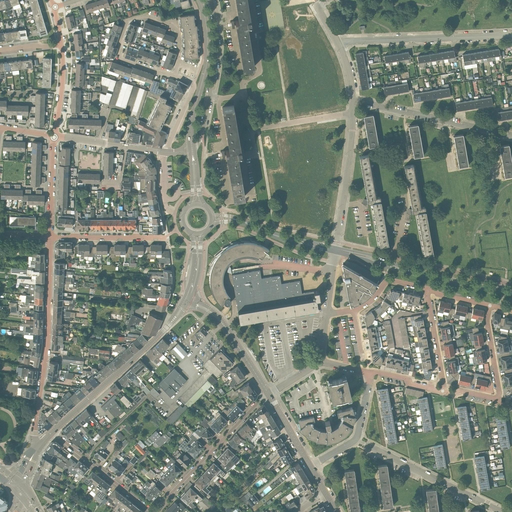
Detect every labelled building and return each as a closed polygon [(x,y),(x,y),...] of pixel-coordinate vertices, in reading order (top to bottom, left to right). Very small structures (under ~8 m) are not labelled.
[(32,9),(39,6),(37,0),(35,0),(30,2),(32,9)] [(174,3),(176,8),(181,6),(182,10),(191,7),(188,0),(187,0),(180,2),(179,0),(167,0),(169,5),(174,3)] [(247,24),(251,24),(247,0),(235,0),(239,20),(235,21),(235,23),(236,26),(243,68),(254,66),(247,24)] [(98,9),(96,2),(91,3),(93,11),(94,11),(94,13),(99,11),(98,9)] [(34,15),(41,13),(39,6),(32,9),(34,15)] [(36,22),(43,20),(41,13),(34,15),(36,22)] [(180,16),(181,27),(183,27),(182,26),(195,25),(194,14),(180,16)] [(38,29),(45,27),(43,20),(36,22),(38,29)] [(147,32),(150,24),(145,22),(143,26),(143,28),(142,30),(141,33),(140,33),(139,35),(142,36),(143,34),(146,35),(147,32)] [(112,29),(120,32),(122,26),(113,23),(112,29)] [(128,29),(136,32),(138,26),(130,23),(128,29)] [(196,25),(195,25),(182,26),(183,27),(184,37),(198,36),(196,25)] [(152,34),(157,36),(160,28),(155,26),(152,34)] [(45,27),(38,29),(40,36),(41,36),(48,34),(48,33),(47,33),(45,27)] [(82,38),(87,38),(91,37),(91,34),(85,35),(85,32),(87,32),(87,28),(80,28),(81,33),(73,33),(74,39),(82,38)] [(162,38),(163,38),(164,33),(166,30),(160,28),(157,36),(156,39),(161,41),(162,38)] [(18,30),(19,38),(26,37),(26,38),(27,38),(26,30),(26,29),(18,30)] [(110,34),(118,37),(120,32),(112,29),(110,34)] [(134,37),(136,32),(128,29),(126,34),(134,37)] [(12,39),(19,38),(18,30),(11,31),(12,39)] [(5,40),(12,39),(11,31),(4,32),(5,40)] [(161,41),(161,42),(166,43),(169,35),(164,33),(163,38),(162,38),(161,41)] [(105,38),(108,39),(116,42),(118,37),(110,34),(109,36),(105,35),(104,37),(105,38)] [(132,42),(134,37),(126,34),(124,39),(132,42)] [(169,35),(166,43),(172,45),(174,37),(169,35)] [(198,36),(184,37),(185,48),(197,47),(199,47),(198,36)] [(106,44),(109,45),(115,47),(116,42),(108,39),(105,38),(103,43),(106,44)] [(504,55),(503,46),(510,46),(510,49),(511,48),(511,44),(501,45),(503,57),(505,57),(507,56),(507,55),(504,55)] [(109,45),(107,50),(116,53),(117,48),(115,47),(109,45)] [(136,57),(141,59),(144,50),(145,48),(139,46),(139,48),(138,50),(137,52),(138,52),(136,56),(136,57)] [(141,59),(146,61),(149,52),(150,49),(145,47),(145,48),(144,50),(141,59)] [(198,58),(197,47),(185,48),(183,48),(184,59),(198,58)] [(132,51),(129,59),(135,61),(136,57),(136,56),(138,52),(137,52),(138,50),(133,48),(132,51)] [(127,49),(124,57),(129,59),(132,51),(127,49)] [(495,60),(501,59),(501,55),(500,56),(499,49),(492,50),(493,57),(494,57),(495,60)] [(111,60),(112,58),(114,58),(116,53),(107,50),(105,55),(104,60),(111,60)] [(450,62),(456,61),(456,57),(455,57),(454,50),(448,51),(449,58),(450,58),(450,62)] [(494,57),(493,57),(492,50),(486,51),(488,58),(489,57),(489,61),(495,60),(494,57)] [(154,54),(151,62),(156,64),(160,56),(160,54),(157,51),(154,52),(154,54)] [(166,56),(174,59),(176,54),(168,51),(166,56)] [(364,58),(367,57),(366,51),(363,52),(363,53),(355,54),(356,60),(364,59),(364,58)] [(450,58),(449,58),(448,51),(442,52),(443,59),(444,59),(444,63),(450,62),(450,58)] [(489,57),(488,58),(486,51),(480,52),(481,59),(482,58),(483,62),(489,61),(489,57)] [(154,54),(149,52),(146,61),(151,62),(154,54)] [(405,64),(411,63),(410,59),(409,59),(408,52),(402,53),(403,60),(404,60),(405,64)] [(444,59),(443,59),(442,52),(435,53),(437,60),(438,60),(438,64),(444,63),(444,59)] [(482,58),(481,59),(480,52),(474,53),(475,60),(476,59),(477,63),(483,62),(482,58)] [(438,60),(437,60),(435,53),(429,54),(430,61),(431,61),(432,65),(438,64),(438,60)] [(476,59),(475,60),(474,53),(468,54),(469,61),(470,60),(471,64),(477,63),(476,59)] [(398,61),(397,61),(396,54),(390,55),(391,62),(392,62),(393,65),(397,64),(397,65),(399,65),(398,61)] [(431,61),(430,61),(429,54),(423,55),(424,62),(425,62),(426,66),(432,65),(431,61)] [(425,62),(424,62),(423,55),(417,56),(419,67),(426,66),(425,62)] [(365,65),(365,64),(369,63),(368,57),(367,57),(364,58),(364,59),(356,60),(357,66),(365,65)] [(25,60),(26,68),(33,67),(33,66),(32,59),(25,60)] [(76,69),(84,69),(84,64),(90,64),(89,59),(83,59),(82,59),(82,63),(77,63),(76,69)] [(173,64),(165,61),(163,66),(171,69),(173,64)] [(109,70),(114,72),(117,64),(112,62),(109,70)] [(366,70),(370,69),(369,63),(365,64),(365,65),(357,66),(358,72),(366,71),(366,70)] [(114,72),(119,74),(122,65),(117,64),(114,72)] [(119,74),(124,76),(127,67),(122,65),(119,74)] [(127,67),(124,76),(129,78),(130,76),(132,69),(127,67)] [(132,69),(130,76),(135,78),(138,69),(133,67),(132,69)] [(135,78),(140,79),(143,71),(138,69),(135,78)] [(367,76),(371,75),(370,69),(366,70),(366,71),(358,72),(359,78),(367,77),(367,76)] [(326,70),(303,71),(303,79),(304,79),(304,86),(303,86),(304,94),(327,93),(327,85),(326,85),(325,78),(327,78),(326,70)] [(140,79),(145,81),(148,73),(143,71),(140,79)] [(145,81),(150,83),(153,75),(148,73),(145,81)] [(368,82),(372,81),(371,75),(367,76),(367,77),(359,78),(360,84),(368,83),(368,82)] [(149,92),(160,96),(166,98),(178,102),(179,102),(188,86),(179,81),(176,80),(176,81),(173,80),(168,79),(167,84),(170,84),(172,85),(168,92),(158,88),(160,82),(153,80),(149,92)] [(83,81),(76,80),(75,86),(82,86),(82,88),(87,88),(87,81),(85,80),(83,80),(83,81)] [(396,93),(402,92),(401,84),(400,84),(400,80),(394,82),(394,85),(395,85),(396,93)] [(443,89),(444,97),(450,96),(449,88),(448,84),(444,84),(443,80),(441,81),(442,85),(441,85),(442,89),(443,89)] [(390,94),(396,93),(395,85),(394,85),(394,82),(388,83),(388,86),(389,86),(390,94)] [(384,95),(390,94),(389,86),(388,86),(388,83),(382,84),(382,88),(383,87),(384,95)] [(443,89),(442,89),(438,89),(437,86),(435,86),(436,90),(437,90),(438,98),(444,97),(443,89)] [(426,100),(432,99),(431,91),(430,91),(429,87),(423,88),(424,92),(425,92),(426,100)] [(437,90),(436,90),(432,90),(431,87),(429,87),(430,91),(431,91),(432,99),(438,98),(437,90)] [(420,101),(426,100),(425,92),(424,92),(423,88),(418,89),(417,89),(418,93),(419,93),(420,101)] [(414,102),(420,101),(419,93),(418,93),(417,89),(411,90),(412,94),(413,94),(414,102)] [(138,119),(140,113),(147,91),(144,90),(144,92),(143,95),(142,97),(141,100),(140,102),(139,105),(139,107),(138,110),(137,112),(136,115),(135,118),(138,119)] [(166,98),(160,96),(149,92),(148,95),(158,100),(147,123),(146,123),(159,129),(171,105),(167,103),(168,99),(166,99),(166,98)] [(478,99),(478,100),(479,99),(481,107),(486,106),(485,98),(484,99),(483,94),(478,95),(477,95),(477,96),(478,99)] [(455,103),(457,111),(463,110),(461,102),(460,102),(460,98),(454,99),(454,103),(455,103)] [(229,150),(225,151),(226,156),(233,198),(245,196),(238,154),(242,153),(234,106),(222,108),(229,150)] [(504,112),(505,119),(511,118),(510,111),(509,111),(508,107),(505,107),(502,108),(503,112),(504,112)] [(499,120),(505,119),(504,112),(503,112),(502,108),(496,109),(497,113),(498,113),(499,120)] [(365,127),(375,125),(373,115),(363,116),(365,127)] [(132,123),(142,128),(144,122),(138,119),(135,118),(134,118),(132,123)] [(149,141),(146,140),(146,145),(160,148),(162,147),(166,133),(159,129),(146,123),(147,123),(144,122),(142,128),(141,129),(150,133),(149,136),(150,136),(149,141)] [(108,140),(113,141),(115,132),(115,131),(112,131),(113,125),(112,125),(107,124),(105,130),(105,131),(109,132),(108,140)] [(410,137),(420,135),(418,124),(408,126),(410,137)] [(115,132),(113,141),(120,142),(121,134),(122,135),(126,127),(122,125),(119,132),(115,131),(115,132)] [(367,137),(376,135),(375,125),(365,127),(367,137)] [(135,132),(129,131),(125,142),(139,144),(140,134),(135,133),(135,132)] [(276,179),(282,227),(305,225),(300,181),(301,181),(296,133),(273,135),(278,179),(276,179)] [(455,146),(464,145),(463,134),(453,136),(455,146)] [(376,135),(367,137),(369,147),(378,146),(376,135)] [(412,147),(421,145),(420,135),(410,137),(412,147)] [(69,147),(69,145),(65,145),(65,147),(61,147),(61,150),(58,150),(58,161),(61,161),(61,164),(69,164),(70,147),(69,147)] [(421,145),(412,147),(414,157),(423,156),(421,145)] [(457,157),(466,155),(464,145),(455,146),(457,157)] [(501,157),(510,155),(508,145),(499,146),(501,157)] [(133,153),(134,153),(138,159),(136,161),(136,163),(140,169),(143,167),(151,162),(147,157),(147,158),(144,154),(133,153)] [(366,197),(367,199),(364,200),(362,202),(365,204),(366,203),(367,204),(372,203),(379,246),(388,244),(381,202),(380,197),(375,198),(368,155),(359,157),(366,197)] [(466,155),(457,157),(459,167),(468,166),(466,155)] [(503,167),(511,165),(510,155),(501,157),(503,167)] [(134,178),(155,179),(156,170),(155,168),(151,162),(143,167),(145,170),(145,175),(135,175),(134,178)] [(404,167),(412,209),(409,209),(407,212),(410,214),(411,213),(412,214),(417,213),(424,256),(433,254),(426,212),(425,207),(420,208),(413,165),(404,166),(404,167)] [(511,165),(503,167),(504,177),(511,176),(511,165)] [(136,182),(138,190),(140,190),(146,190),(146,189),(155,189),(155,179),(134,178),(130,178),(122,177),(122,181),(136,182)] [(130,183),(121,182),(121,191),(130,191),(130,183)] [(138,200),(156,196),(155,189),(146,189),(146,190),(147,197),(146,197),(146,196),(141,196),(141,194),(140,194),(140,190),(138,190),(138,195),(138,200)] [(77,228),(85,228),(85,219),(85,216),(81,216),(80,216),(80,212),(77,212),(78,202),(75,202),(75,210),(75,225),(77,225),(77,228)] [(145,211),(147,210),(159,208),(158,202),(148,204),(149,206),(142,207),(142,211),(145,210),(145,211)] [(147,210),(148,217),(149,217),(149,216),(160,216),(159,208),(147,210)] [(128,217),(128,228),(135,228),(135,220),(138,220),(138,210),(132,210),(132,217),(128,217)] [(57,226),(65,226),(65,216),(62,215),(57,215),(57,219),(58,219),(57,226)] [(35,224),(36,217),(29,216),(29,217),(17,217),(9,224),(9,226),(25,227),(25,224),(35,224)] [(65,216),(65,226),(72,227),(73,221),(74,216),(65,216)] [(231,302),(231,301),(231,300),(230,300),(230,299),(229,298),(228,298),(230,296),(228,294),(227,292),(225,289),(224,287),(223,285),(223,283),(223,281),(223,279),(223,277),(223,273),(224,271),(226,272),(228,269),(229,266),(230,265),(232,263),(235,261),(237,260),(239,259),(242,258),(244,257),(246,257),(248,257),(251,258),(253,258),(258,261),(263,246),(260,245),(260,244),(250,240),(250,241),(240,240),(240,242),(230,243),(231,245),(221,249),(222,250),(214,256),(216,257),(210,265),(211,266),(207,275),(210,276),(210,278),(210,280),(210,283),(210,285),(211,287),(211,289),(211,290),(212,292),(212,293),(213,295),(214,296),(215,298),(215,299),(217,301),(218,302),(218,303),(220,305),(221,306),(224,302),(224,303),(225,304),(226,304),(227,304),(228,304),(229,304),(230,303),(230,302),(231,302)] [(65,262),(65,256),(65,251),(65,242),(58,242),(55,246),(54,253),(62,253),(62,259),(57,259),(57,262),(65,262)] [(78,254),(84,254),(84,245),(78,245),(78,247),(75,247),(75,253),(78,253),(78,254)] [(93,257),(93,253),(93,247),(89,247),(89,245),(84,245),(84,254),(84,257),(93,257)] [(93,257),(102,257),(102,254),(101,245),(96,245),(96,247),(93,247),(93,253),(93,257)] [(107,254),(107,253),(111,253),(111,247),(107,247),(107,245),(101,245),(102,254),(107,254)] [(114,254),(120,254),(120,245),(114,245),(114,247),(111,247),(111,253),(114,253),(114,254)] [(125,253),(129,253),(129,247),(125,247),(125,245),(120,245),(120,254),(125,254),(125,253)] [(138,257),(138,254),(138,245),(132,245),(132,247),(129,247),(129,253),(129,257),(138,257)] [(143,254),(144,254),(147,254),(147,247),(143,247),(143,245),(138,245),(138,254),(143,254)] [(156,254),(156,245),(150,245),(150,247),(147,247),(147,254),(147,259),(155,259),(155,258),(156,258),(156,254)] [(156,245),(156,254),(161,254),(162,257),(170,257),(169,251),(161,251),(161,245),(156,245)] [(32,257),(32,260),(32,262),(35,262),(44,262),(44,254),(41,254),(41,250),(33,249),(32,257)] [(33,271),(44,271),(44,262),(35,262),(32,262),(30,261),(30,264),(33,264),(33,265),(27,265),(26,269),(11,268),(26,270),(27,270),(33,270),(33,271)] [(362,300),(364,299),(365,298),(368,296),(371,293),(372,291),(373,291),(374,289),(376,287),(379,281),(375,279),(371,282),(343,266),(343,263),(342,263),(342,264),(343,268),(344,274),(342,275),(343,279),(345,280),(349,304),(347,305),(349,305),(352,304),(354,304),(355,303),(358,302),(360,301),(361,301),(362,300)] [(17,282),(20,282),(24,283),(28,284),(32,284),(44,284),(44,271),(33,271),(33,270),(27,270),(26,270),(11,268),(11,273),(27,275),(32,275),(32,279),(17,278),(17,282)] [(260,270),(232,275),(238,311),(239,322),(318,309),(316,299),(320,299),(319,290),(302,293),(299,281),(281,284),(280,275),(261,278),(260,270)] [(71,281),(74,281),(74,278),(72,278),(72,275),(73,275),(73,274),(71,274),(64,274),(54,273),(54,279),(71,281)] [(159,295),(169,296),(170,292),(171,284),(166,283),(161,283),(151,282),(150,288),(153,288),(160,289),(160,291),(159,295)] [(386,299),(385,301),(390,305),(392,302),(390,302),(391,300),(395,299),(391,290),(390,291),(385,298),(386,299)] [(399,300),(402,300),(403,294),(401,294),(401,292),(392,290),(391,290),(395,299),(398,298),(399,298),(399,300)] [(54,298),(72,300),(73,300),(75,300),(75,298),(72,297),(71,297),(67,296),(67,293),(62,293),(54,292),(54,298)] [(158,297),(157,303),(166,304),(169,296),(159,295),(152,294),(145,294),(144,297),(157,299),(157,297),(158,297)] [(35,296),(30,296),(26,295),(26,296),(25,302),(28,302),(34,303),(43,304),(43,297),(35,296)] [(414,295),(412,304),(420,305),(419,301),(420,296),(421,297),(421,296),(414,295)] [(384,300),(380,305),(385,310),(390,305),(385,301),(384,300)] [(448,314),(451,315),(452,309),(450,308),(451,303),(445,302),(443,311),(449,312),(448,314)] [(454,315),(455,313),(460,314),(462,306),(456,304),(455,309),(452,309),(451,315),(454,315)] [(376,310),(379,315),(379,316),(385,310),(380,305),(379,306),(375,309),(375,310),(376,310)] [(126,329),(130,331),(155,334),(162,319),(149,313),(145,320),(133,315),(135,306),(128,306),(127,314),(131,315),(130,318),(126,316),(123,323),(127,325),(126,329)] [(468,319),(469,312),(466,312),(467,307),(462,306),(460,314),(465,316),(465,318),(468,319)] [(471,317),(476,318),(478,309),(473,308),(472,313),(469,312),(468,319),(470,319),(471,317)] [(377,317),(379,315),(376,310),(375,310),(373,311),(372,310),(365,315),(365,316),(373,320),(374,316),(376,316),(377,317)] [(495,313),(494,316),(492,316),(491,320),(493,320),(492,323),(498,324),(498,325),(501,326),(502,319),(499,319),(500,315),(501,314),(494,313),(495,313)] [(415,326),(424,324),(423,318),(421,319),(420,315),(413,316),(415,325),(415,326)] [(33,326),(42,327),(43,318),(34,318),(34,316),(33,316),(33,321),(30,321),(30,320),(26,320),(25,324),(29,324),(34,324),(33,326)] [(372,323),(373,320),(365,316),(364,317),(366,326),(367,325),(368,328),(374,327),(374,324),(372,324),(372,323)] [(509,330),(509,328),(511,319),(505,317),(505,318),(505,320),(502,319),(501,326),(500,328),(509,330)] [(23,331),(25,332),(25,331),(27,331),(42,333),(42,327),(33,326),(34,324),(29,324),(25,324),(22,324),(22,326),(23,326),(23,331)] [(441,334),(450,332),(449,324),(442,325),(443,328),(440,328),(441,334)] [(197,337),(196,338),(198,340),(208,331),(203,327),(195,335),(197,337)] [(470,340),(474,340),(482,338),(481,333),(479,333),(478,330),(472,331),(472,332),(469,333),(470,340)] [(25,331),(25,332),(23,331),(17,331),(17,334),(24,335),(33,335),(33,339),(37,340),(42,340),(42,333),(27,331),(25,331)] [(450,332),(441,334),(442,339),(445,339),(445,342),(452,341),(451,338),(455,337),(454,332),(450,332)] [(138,335),(128,334),(127,337),(137,338),(143,345),(148,340),(142,333),(139,336),(138,335)] [(61,334),(61,335),(52,334),(52,342),(59,343),(61,344),(62,344),(62,343),(63,343),(63,341),(63,339),(67,340),(68,336),(63,336),(63,335),(61,334)] [(132,342),(138,349),(143,345),(137,338),(127,337),(125,336),(124,339),(134,340),(132,342)] [(507,337),(500,336),(501,341),(499,341),(498,341),(499,347),(508,345),(507,337)] [(37,340),(33,339),(26,338),(25,340),(30,341),(29,348),(32,349),(32,348),(41,349),(42,340),(37,340)] [(164,349),(165,349),(169,345),(162,338),(155,346),(160,352),(161,352),(164,349)] [(475,348),(481,347),(481,344),(483,344),(482,338),(474,340),(475,348)] [(444,351),(453,349),(452,341),(445,342),(446,345),(443,345),(444,351)] [(61,344),(59,343),(52,342),(51,349),(60,350),(59,354),(63,355),(67,355),(67,352),(67,351),(63,351),(64,344),(62,344),(61,344)] [(128,346),(134,353),(138,349),(132,342),(131,343),(126,343),(126,344),(122,344),(122,346),(128,346)] [(178,343),(170,350),(180,361),(188,354),(178,343)] [(121,353),(126,360),(134,353),(128,346),(122,346),(118,344),(116,348),(119,350),(121,347),(123,350),(120,352),(121,353)] [(508,345),(499,347),(500,353),(501,353),(501,352),(503,352),(503,355),(510,354),(508,345)] [(150,350),(159,358),(163,354),(161,352),(160,352),(155,346),(150,350)] [(210,359),(219,368),(224,373),(234,362),(230,357),(227,355),(228,354),(226,350),(225,350),(222,346),(210,359)] [(476,356),(477,357),(485,355),(484,349),(482,350),(481,347),(475,348),(476,351),(473,351),(474,357),(476,356)] [(28,354),(31,355),(40,357),(41,351),(41,349),(32,348),(32,349),(31,352),(23,350),(22,353),(25,354),(28,354)] [(109,355),(111,355),(112,351),(99,349),(89,348),(88,352),(88,358),(98,359),(98,358),(109,359),(109,355)] [(372,361),(373,362),(380,356),(377,353),(377,351),(379,351),(378,348),(372,349),(372,350),(372,352),(371,352),(372,361)] [(448,359),(455,357),(453,349),(444,351),(445,356),(448,356),(448,359)] [(150,350),(146,354),(156,364),(161,360),(159,358),(150,350)] [(126,360),(121,353),(112,361),(117,367),(126,360)] [(510,354),(503,355),(504,358),(501,358),(502,364),(511,362),(510,354)] [(30,359),(34,360),(33,365),(38,366),(40,357),(31,355),(30,359)] [(63,355),(62,361),(69,362),(69,363),(83,366),(84,357),(78,357),(69,355),(67,355),(63,355)] [(485,355),(477,357),(478,365),(484,364),(484,361),(486,361),(485,355)] [(374,363),(383,365),(383,363),(385,364),(386,364),(387,357),(384,357),(384,358),(382,358),(380,356),(373,362),(374,363)] [(447,367),(456,366),(459,365),(458,357),(455,357),(448,359),(449,361),(446,362),(447,367)] [(112,361),(112,360),(111,361),(109,360),(105,363),(106,364),(107,363),(108,364),(113,371),(117,367),(112,361)] [(140,360),(130,368),(136,375),(137,376),(142,381),(145,385),(150,391),(153,388),(143,378),(150,371),(140,360)] [(401,369),(410,371),(411,364),(408,364),(409,361),(403,360),(401,369)] [(57,370),(58,363),(49,361),(48,368),(57,370)] [(511,361),(511,362),(502,364),(503,369),(504,369),(503,369),(506,369),(506,372),(511,370),(511,361)] [(98,366),(101,368),(99,370),(106,377),(113,371),(108,364),(107,363),(106,364),(105,365),(100,362),(98,366)] [(231,378),(241,372),(237,366),(225,374),(223,375),(226,379),(229,376),(231,378)] [(425,379),(429,380),(431,372),(432,372),(431,366),(422,368),(423,374),(424,373),(425,379)] [(453,378),(458,373),(457,371),(456,366),(447,367),(448,373),(451,372),(451,375),(453,378)] [(82,375),(93,375),(100,382),(106,377),(99,370),(98,371),(96,368),(92,367),(91,371),(83,370),(82,375)] [(27,376),(37,377),(37,369),(22,368),(21,375),(27,376)] [(136,375),(130,368),(125,373),(132,380),(133,382),(136,385),(142,391),(146,395),(149,392),(149,391),(150,391),(145,385),(142,381),(140,382),(139,382),(135,378),(137,376),(136,375)] [(170,397),(183,385),(186,381),(174,368),(170,372),(158,384),(157,384),(153,388),(157,391),(161,387),(170,397)] [(469,383),(472,384),(473,377),(470,377),(471,373),(466,371),(465,375),(463,384),(469,386),(469,383)] [(229,384),(231,386),(245,377),(241,372),(231,378),(233,381),(229,384)] [(125,387),(132,380),(125,373),(118,380),(125,387)] [(458,383),(463,384),(465,375),(460,374),(458,373),(453,378),(455,380),(458,380),(458,383)] [(87,380),(88,379),(95,387),(100,382),(93,375),(89,379),(86,379),(87,380)] [(328,381),(328,380),(327,380),(330,390),(330,392),(330,393),(328,394),(329,398),(331,397),(333,402),(333,401),(350,397),(350,398),(351,398),(345,375),(345,376),(345,377),(328,381)] [(482,379),(480,388),(485,389),(486,387),(489,387),(490,381),(491,381),(490,376),(483,375),(482,379)] [(474,387),(480,388),(482,379),(473,377),(472,384),(475,384),(474,387)] [(88,379),(87,380),(85,382),(83,383),(83,384),(84,384),(90,391),(95,387),(88,379)] [(247,394),(253,389),(248,382),(236,391),(241,398),(244,396),(247,394)] [(127,392),(125,393),(115,383),(110,388),(116,394),(118,392),(119,394),(120,393),(122,396),(120,398),(127,407),(130,410),(137,403),(132,397),(127,392)] [(83,384),(79,388),(86,395),(90,391),(84,384),(83,384)] [(207,390),(210,393),(212,395),(216,390),(213,386),(212,384),(212,385),(210,387),(208,389),(207,390)] [(74,392),(81,399),(86,395),(79,388),(78,389),(78,388),(71,387),(70,390),(74,391),(74,392)] [(153,387),(153,388),(150,391),(149,391),(149,392),(155,399),(160,394),(157,391),(153,388),(153,387)] [(21,388),(20,395),(34,397),(35,389),(21,388)] [(247,394),(253,400),(256,397),(257,397),(257,396),(257,395),(257,394),(253,389),(247,394)] [(66,393),(75,404),(81,399),(74,392),(72,394),(69,391),(66,393)] [(132,397),(137,403),(146,395),(142,391),(139,394),(137,395),(136,394),(132,397)] [(75,404),(66,393),(60,399),(64,401),(70,408),(75,404)] [(115,395),(101,407),(105,412),(108,409),(114,417),(117,414),(119,416),(124,412),(125,413),(129,410),(127,407),(124,410),(114,400),(117,397),(115,395)] [(60,399),(57,398),(55,404),(60,405),(66,412),(70,408),(64,401),(60,399)] [(237,403),(240,406),(243,409),(245,407),(242,404),(238,400),(235,401),(237,403)] [(231,409),(231,410),(238,416),(243,411),(239,407),(240,406),(237,403),(234,407),(231,409)] [(262,405),(252,416),(254,419),(257,416),(258,416),(260,414),(259,414),(267,409),(264,404),(262,405)] [(56,409),(62,416),(66,412),(60,405),(56,409)] [(327,427),(328,430),(326,431),(319,430),(312,428),(309,425),(309,423),(315,421),(314,417),(298,420),(299,422),(296,424),(299,429),(306,436),(316,440),(326,441),(336,439),(344,434),(351,426),(355,416),(355,410),(352,410),(352,407),(337,411),(338,416),(344,414),(344,416),(343,420),(338,426),(332,429),(330,430),(329,426),(331,426),(329,421),(324,422),(326,427),(327,427)] [(49,410),(58,420),(62,416),(56,409),(54,411),(51,408),(49,410)] [(222,411),(226,416),(227,415),(234,421),(238,416),(231,410),(231,409),(230,408),(227,411),(226,409),(224,409),(222,411)] [(95,424),(98,422),(86,409),(80,414),(86,420),(87,420),(88,420),(90,418),(95,424)] [(267,409),(259,414),(260,414),(258,416),(257,416),(254,419),(257,422),(258,421),(262,419),(270,414),(267,409)] [(48,418),(53,423),(58,420),(49,410),(47,412),(45,410),(43,412),(48,418)] [(53,423),(48,418),(43,412),(42,411),(40,417),(42,418),(39,421),(47,429),(53,423)] [(213,418),(222,427),(223,426),(224,426),(225,425),(225,424),(227,421),(218,412),(215,415),(216,415),(213,418)] [(83,425),(88,420),(87,420),(86,420),(80,414),(75,419),(82,426),(88,433),(89,432),(84,425),(83,425)] [(179,418),(179,417),(175,414),(167,421),(172,426),(179,418)] [(258,425),(260,428),(265,425),(273,420),(270,414),(262,419),(258,421),(260,424),(258,425)] [(202,421),(209,428),(211,426),(217,432),(220,429),(220,430),(221,429),(222,428),(222,427),(213,418),(211,420),(210,420),(209,422),(205,418),(202,421)] [(85,434),(87,436),(88,434),(88,433),(82,426),(75,419),(69,424),(76,431),(79,428),(84,435),(85,434)] [(265,425),(260,428),(259,428),(263,434),(277,425),(273,420),(265,425)] [(200,437),(201,436),(208,442),(209,441),(209,440),(210,439),(211,438),(210,437),(212,434),(207,429),(209,428),(202,421),(200,423),(199,424),(202,427),(199,430),(198,429),(195,432),(200,437)] [(246,422),(242,427),(253,437),(255,435),(252,432),(250,433),(249,432),(253,428),(246,422)] [(78,447),(84,440),(76,431),(69,424),(61,431),(61,433),(78,447)] [(124,428),(128,433),(132,428),(128,424),(124,428)] [(265,439),(271,435),(272,436),(280,432),(277,425),(263,434),(265,439)] [(249,443),(253,437),(242,427),(238,431),(244,437),(246,436),(247,435),(247,436),(249,438),(247,440),(249,443)] [(99,432),(103,436),(107,432),(103,428),(99,432)] [(115,436),(120,441),(124,437),(120,432),(115,436)] [(243,444),(245,441),(236,432),(232,437),(239,443),(241,441),(243,444)] [(155,442),(158,445),(160,447),(165,441),(167,443),(171,439),(165,433),(155,442)] [(190,443),(192,445),(199,451),(200,451),(201,450),(201,449),(204,446),(197,440),(198,439),(192,434),(189,437),(191,438),(188,441),(190,443)] [(237,446),(239,443),(232,437),(228,441),(239,451),(241,449),(237,446)] [(108,441),(107,440),(94,455),(98,458),(98,457),(102,461),(108,454),(102,449),(103,448),(104,449),(110,442),(111,440),(110,438),(108,441)] [(276,448),(282,445),(284,444),(280,438),(273,442),(271,440),(266,443),(268,446),(270,445),(271,448),(274,446),(276,448)] [(121,445),(117,450),(120,452),(124,447),(128,442),(125,439),(121,444),(121,445)] [(66,463),(68,460),(57,450),(61,446),(56,442),(51,442),(46,449),(60,459),(66,463)] [(192,445),(190,443),(188,445),(185,442),(182,445),(187,450),(190,453),(194,456),(196,454),(197,453),(198,452),(199,451),(192,445)] [(145,452),(142,449),(137,443),(134,446),(143,455),(143,454),(145,452)] [(280,456),(288,452),(285,446),(284,447),(282,445),(276,448),(277,450),(280,456)] [(240,459),(234,454),(227,448),(223,453),(232,461),(235,464),(234,464),(235,465),(240,459)] [(59,460),(60,459),(46,449),(42,455),(50,460),(51,457),(56,461),(55,463),(57,465),(60,461),(59,460)] [(176,458),(185,466),(186,466),(188,464),(187,463),(190,460),(187,457),(187,456),(184,453),(183,451),(182,452),(181,451),(179,452),(175,456),(176,458)] [(292,458),(288,452),(280,456),(270,465),(268,467),(269,467),(268,468),(270,471),(278,463),(280,466),(284,462),(286,465),(292,462),(290,459),(292,458)] [(223,462),(220,465),(227,471),(234,464),(235,464),(232,461),(223,453),(218,458),(223,462)] [(109,466),(114,470),(120,463),(117,461),(121,456),(118,454),(116,457),(109,466)] [(143,454),(139,459),(137,461),(139,463),(144,458),(144,457),(145,456),(143,454)] [(267,465),(268,467),(270,465),(280,456),(278,454),(267,465)] [(43,474),(48,477),(48,475),(51,466),(53,462),(50,460),(42,455),(36,469),(44,472),(43,474)] [(137,461),(139,459),(134,455),(130,461),(133,465),(137,461)] [(68,472),(71,475),(72,474),(74,475),(75,475),(84,464),(79,460),(76,463),(70,458),(68,460),(66,463),(60,459),(59,460),(60,461),(57,465),(68,472)] [(167,467),(176,475),(177,475),(178,474),(178,473),(181,470),(177,466),(178,464),(172,458),(165,466),(167,467)] [(119,475),(122,471),(129,463),(127,462),(128,461),(125,459),(124,460),(123,459),(120,463),(114,470),(119,475)] [(288,477),(291,474),(293,473),(301,468),(298,462),(290,467),(291,469),(285,472),(288,477)] [(220,469),(217,466),(213,463),(208,468),(217,476),(220,474),(223,477),(226,474),(220,469)] [(84,464),(75,475),(77,477),(76,478),(79,481),(83,475),(83,474),(88,468),(84,464)] [(377,466),(379,476),(388,475),(387,464),(377,466)] [(130,482),(135,475),(136,474),(134,471),(136,469),(133,467),(130,471),(129,471),(124,478),(126,479),(125,480),(129,482),(130,482)] [(167,467),(164,470),(164,469),(162,471),(161,471),(171,480),(176,475),(167,467)] [(213,481),(217,476),(208,468),(204,472),(213,481)] [(291,480),(292,482),(295,480),(294,480),(296,478),(305,473),(301,468),(293,473),(291,474),(294,478),(291,480)] [(49,478),(48,477),(43,474),(44,472),(36,469),(33,477),(42,479),(41,481),(42,482),(43,480),(44,481),(44,483),(49,486),(52,479),(49,478)] [(344,471),(346,481),(355,480),(354,469),(344,471)] [(79,484),(81,486),(85,482),(88,485),(97,475),(92,471),(87,477),(85,475),(80,482),(79,484)] [(159,473),(156,476),(166,485),(169,483),(171,482),(171,481),(171,480),(161,471),(159,474),(159,473)] [(209,485),(213,481),(204,472),(199,477),(209,485)] [(294,484),(298,481),(300,484),(308,479),(305,473),(296,478),(294,480),(295,480),(292,482),(294,484)] [(49,478),(52,479),(58,482),(61,476),(59,475),(58,476),(51,474),(49,478)] [(97,475),(88,485),(92,489),(101,478),(97,475)] [(135,475),(130,482),(132,484),(138,478),(135,475)] [(380,487),(390,485),(388,475),(379,476),(380,487)] [(41,485),(42,482),(41,481),(42,479),(33,477),(31,484),(47,493),(49,488),(41,485)] [(206,488),(209,485),(199,477),(195,482),(196,483),(202,488),(207,494),(208,494),(210,491),(206,488)] [(92,489),(91,490),(96,494),(106,482),(101,478),(92,489)] [(301,492),(305,489),(311,485),(308,479),(300,484),(296,487),(299,493),(301,492)] [(347,491),(357,490),(355,480),(346,481),(347,491)] [(150,484),(148,487),(157,495),(158,495),(160,493),(159,493),(162,490),(158,487),(159,486),(156,483),(155,484),(153,481),(153,482),(152,482),(150,484)] [(105,497),(107,494),(105,492),(110,485),(106,482),(96,494),(100,498),(98,500),(101,502),(103,500),(105,497)] [(145,484),(142,487),(140,490),(145,495),(146,494),(152,500),(154,498),(155,498),(156,497),(156,496),(157,495),(148,487),(145,484)] [(300,498),(303,501),(313,494),(314,489),(311,485),(305,489),(301,492),(303,496),(300,498)] [(380,487),(382,497),(391,496),(390,485),(380,487)] [(205,496),(202,499),(190,487),(185,492),(194,501),(197,498),(200,501),(198,504),(205,511),(210,511),(215,506),(213,504),(208,499),(205,496)] [(119,493),(115,489),(109,496),(114,500),(119,493)] [(426,490),(427,500),(437,499),(435,489),(426,490)] [(357,490),(347,491),(349,502),(358,501),(357,490)] [(54,497),(45,492),(43,497),(51,502),(54,497)] [(192,503),(194,501),(185,492),(181,497),(187,504),(193,509),(196,506),(192,503)] [(119,493),(114,500),(109,505),(112,507),(114,504),(116,506),(118,503),(124,496),(119,493)] [(253,493),(252,495),(246,499),(252,507),(259,501),(253,493)] [(294,497),(296,499),(296,498),(300,503),(303,501),(300,498),(298,494),(295,497),(294,497)] [(0,511),(4,511),(8,502),(8,501),(0,495),(0,511)] [(114,511),(118,511),(121,509),(128,500),(124,496),(118,503),(120,505),(120,506),(119,505),(118,507),(119,507),(114,511)] [(383,508),(393,506),(391,496),(382,497),(383,508)] [(429,511),(438,510),(437,499),(427,500),(429,511)] [(122,511),(125,509),(127,510),(133,503),(128,500),(121,509),(118,511),(122,511)] [(289,501),(285,504),(290,511),(297,505),(294,502),(295,501),(294,500),(290,503),(289,501)] [(352,511),(360,511),(358,501),(349,502),(350,511),(352,511)] [(48,511),(53,511),(59,510),(61,508),(58,502),(56,504),(56,503),(47,508),(48,510),(47,510),(48,511)] [(183,510),(185,508),(180,502),(178,505),(175,502),(170,507),(174,511),(175,511),(174,511),(175,511),(180,507),(183,510)] [(135,511),(139,508),(133,503),(127,510),(129,511),(135,511)]
